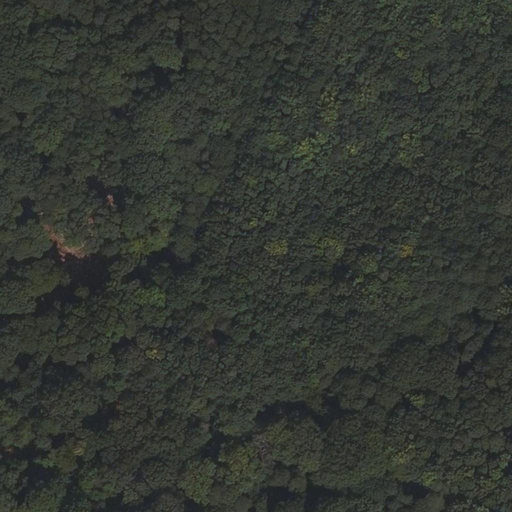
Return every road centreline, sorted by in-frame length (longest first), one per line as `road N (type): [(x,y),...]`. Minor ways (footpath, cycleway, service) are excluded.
road 1 (track): [(0,8),(73,29),(106,57),(167,250),(282,413),(474,511)]
road 2 (track): [(62,511),(317,0)]
road 3 (track): [(511,275),(122,511)]
